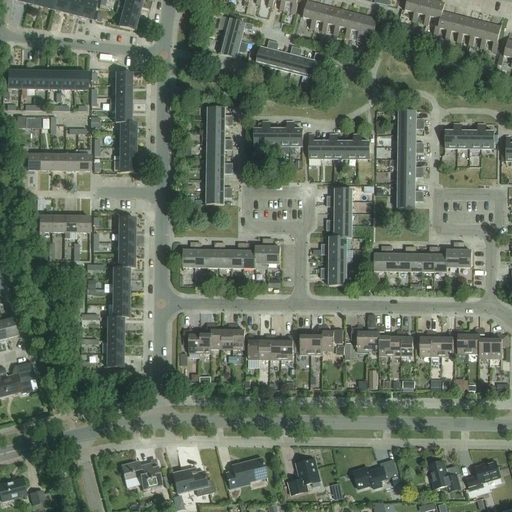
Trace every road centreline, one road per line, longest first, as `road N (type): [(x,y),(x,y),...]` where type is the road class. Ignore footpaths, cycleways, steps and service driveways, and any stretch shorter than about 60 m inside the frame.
road 1 (unclassified): [(161,420),(511,427)]
road 2 (unclassified): [(300,306),(490,308)]
road 3 (unclassified): [(0,36),(163,56)]
road 4 (unclassified): [(159,304),(300,306)]
road 5 (unclassified): [(162,193),(163,56)]
